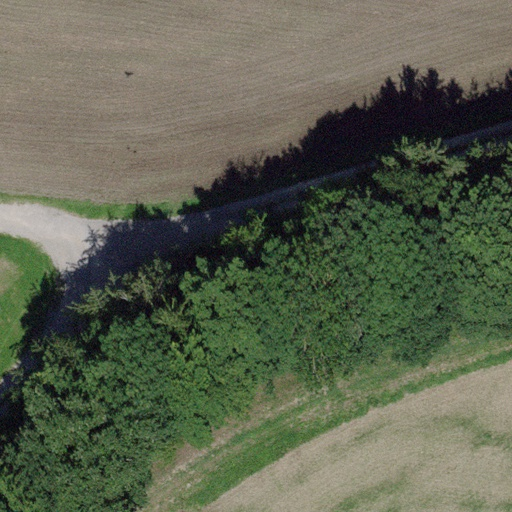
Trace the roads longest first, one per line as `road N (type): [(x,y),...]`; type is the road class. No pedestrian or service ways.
road 1 (track): [(511,128),(125,254),(0,402)]
road 2 (track): [(0,214),(125,254)]
